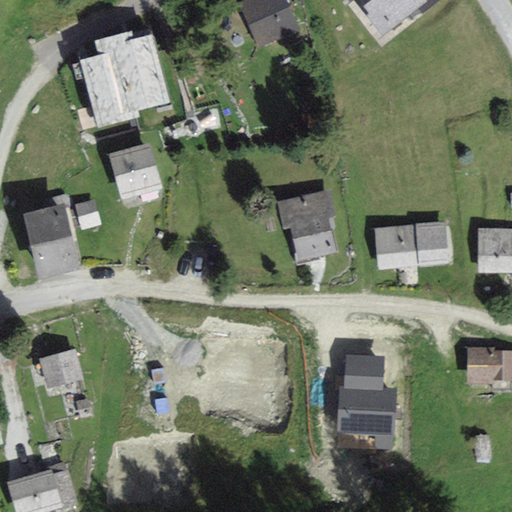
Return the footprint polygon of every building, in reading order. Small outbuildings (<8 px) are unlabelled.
[(292,0),(257,0),(244,5),(260,49),(305,33),(292,0)] [(365,0),(390,33),(435,0),(365,0)] [(152,34),(79,59),(96,131),(170,102),(152,34)] [(155,148),(110,160),(122,205),(167,192),(155,148)] [(343,254),(327,196),(286,206),(302,265),(343,254)] [(97,204),(79,211),(87,233),(105,226),(97,204)] [(71,209),(28,219),(43,282),(85,272),(71,209)] [(446,226),(378,234),(382,276),(451,269),(446,226)] [(511,275),(511,230),(483,231),(483,276),(511,275)] [(511,348),(474,347),(472,389),(511,390),(511,348)] [(344,348),(342,426),(399,428),(400,387),(385,386),(386,369),(369,368),(369,348),(344,348)] [(79,354),(44,365),(54,393),(88,382),(79,354)] [(491,438),(477,437),(475,462),(490,463),(491,438)] [(56,468),(67,502),(78,499),(67,465),(56,468)] [(56,475),(12,489),(19,511),(59,511),(67,510),(56,475)]
